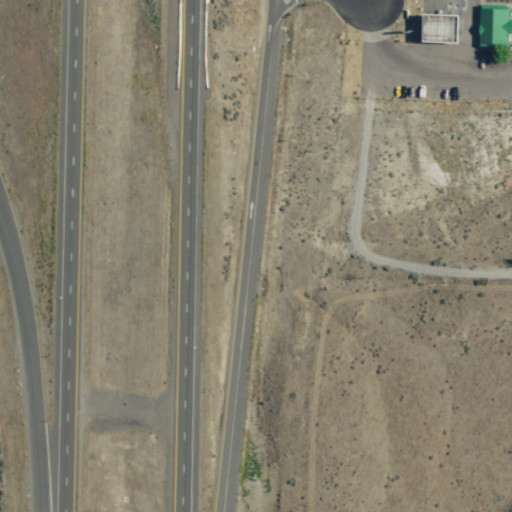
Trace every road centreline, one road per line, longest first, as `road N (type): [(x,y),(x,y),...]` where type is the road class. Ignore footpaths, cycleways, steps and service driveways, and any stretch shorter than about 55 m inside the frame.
road 1 (trunk): [(219,511),(270,0)]
road 2 (track): [(309,511),(339,0)]
road 3 (trunk): [(71,0),(60,511)]
road 4 (trunk): [(180,511),(188,0)]
road 5 (trunk): [(0,201),(29,318),(45,511)]
